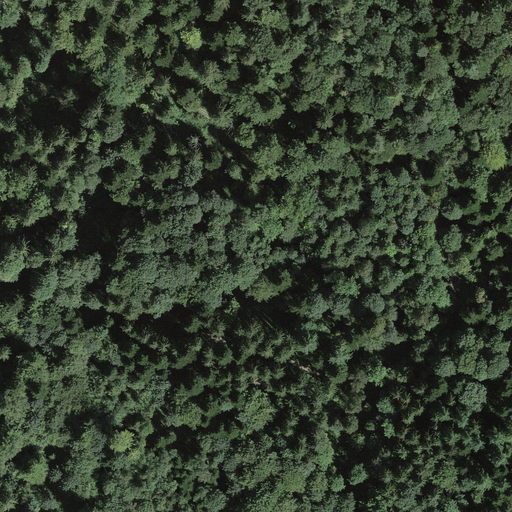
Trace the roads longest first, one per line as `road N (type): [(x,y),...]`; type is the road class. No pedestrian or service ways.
road 1 (track): [(267,0),(409,163),(440,218),(450,311),(415,367),(368,382),(327,376),(216,333),(68,303),(0,275)]
road 2 (track): [(5,0),(291,162),(347,210),(386,266),(423,300),(511,327)]
